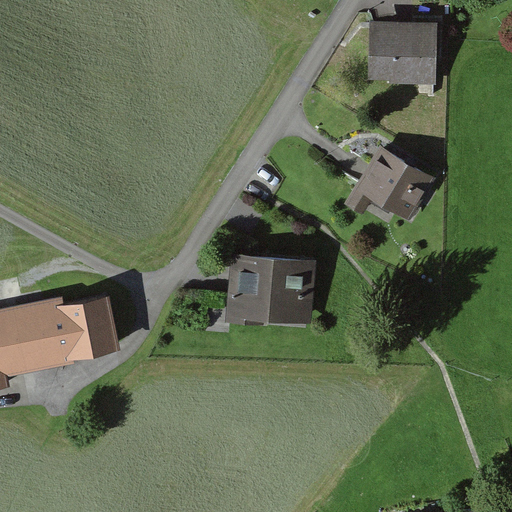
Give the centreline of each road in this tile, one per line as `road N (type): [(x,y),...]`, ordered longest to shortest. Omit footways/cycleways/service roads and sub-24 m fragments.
road 1 (residential): [(350,0),(164,295)]
road 2 (residential): [(164,295),(0,200)]
road 3 (residential): [(164,295),(120,360),(59,382)]
